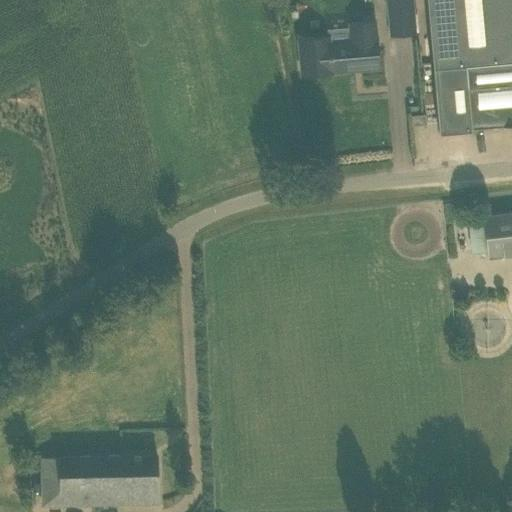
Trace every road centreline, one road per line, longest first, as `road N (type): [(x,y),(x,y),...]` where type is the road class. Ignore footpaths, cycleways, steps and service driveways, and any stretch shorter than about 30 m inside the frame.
road 1 (unclassified): [(0,355),(206,217),(286,181),(511,167)]
road 2 (unknown): [(174,239),(195,468),(183,503),(165,511)]
